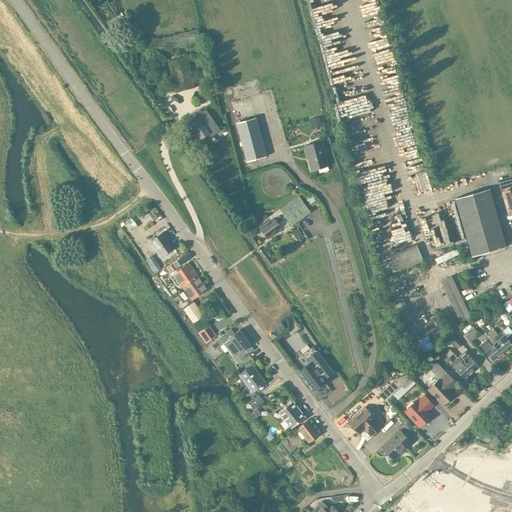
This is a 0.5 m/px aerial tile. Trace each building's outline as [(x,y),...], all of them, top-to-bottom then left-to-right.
[(198,28),(140,42),(143,56),(201,41),(198,28)] [(175,92),(195,88),(187,57),(168,62),(175,92)] [(200,100),(212,97),(209,86),(198,88),(200,100)] [(215,127),(206,116),(200,120),(199,118),(190,124),(201,139),(209,133),(208,132),(215,127)] [(318,117),(310,120),(312,128),(320,126),(318,117)] [(256,118),(236,123),(246,162),(266,157),(256,118)] [(329,166),(322,141),(304,146),(306,156),(305,156),(306,160),(307,160),(310,171),(329,166)] [(471,257),(506,247),(489,189),(454,199),(471,257)] [(310,212),(299,196),(280,209),(279,208),(267,217),(266,214),(255,222),(267,238),(282,228),(282,229),(289,223),(291,225),(310,212)] [(132,218),(125,223),(131,231),(137,226),(132,218)] [(162,256),(174,248),(168,239),(170,238),(164,230),(151,240),(162,256)] [(395,273),(423,260),(415,244),(388,257),(395,273)] [(466,245),(461,246),(464,258),(469,256),(466,245)] [(152,256),(146,259),(155,272),(161,269),(152,256)] [(176,261),(167,268),(170,272),(180,266),(176,261)] [(178,271),(170,276),(177,286),(178,285),(185,280),(187,283),(197,275),(191,267),(188,263),(178,271)] [(185,280),(178,285),(182,291),(184,289),(191,300),(207,289),(197,275),(187,283),(185,280)] [(461,324),(472,319),(451,276),(441,281),(461,324)] [(184,309),(193,322),(203,315),(194,302),(184,309)] [(281,323),(273,329),(276,334),(284,328),(281,323)] [(471,340),(479,334),(474,328),(467,335),(471,340)] [(230,329),(211,344),(215,349),(223,343),(234,356),(250,344),(239,329),(234,333),(230,329)] [(494,346),(501,354),(511,345),(511,344),(501,331),(497,334),(493,329),(488,333),(490,336),(489,336),(496,344),(494,346)] [(453,334),(449,338),(457,348),(462,343),(453,334)] [(493,362),(501,354),(494,346),(496,344),(489,336),(486,339),(478,345),(493,362)] [(457,358),(471,373),(478,366),(464,351),(457,358)] [(310,363),(299,371),(314,390),(324,382),(322,378),(323,377),(324,378),(332,372),(316,352),(308,358),(313,363),(311,365),(310,363)] [(464,380),(471,373),(457,358),(449,365),(464,380)] [(452,387),(456,383),(435,361),(428,368),(439,379),(428,390),(442,405),(445,403),(447,404),(454,398),(452,396),(456,393),(450,387),(451,385),(452,387)] [(266,382),(252,364),(238,374),(252,392),(266,382)] [(396,378),(392,382),(399,389),(401,386),(404,389),(413,381),(407,374),(396,378)] [(399,389),(392,382),(379,395),(385,402),(399,389)] [(257,394),(249,400),(253,405),(261,399),(257,394)] [(433,405),(424,396),(417,402),(416,401),(413,404),(412,402),(406,408),(408,409),(405,412),(419,427),(422,425),(424,426),(429,420),(428,419),(431,416),(426,411),(427,410),(428,410),(433,405)] [(291,428),(305,417),(292,400),(278,412),(291,428)] [(507,422),(511,417),(511,401),(499,413),(507,422)] [(367,410),(364,407),(348,422),(351,425),(350,426),(355,432),(357,431),(359,433),(365,429),(366,430),(366,431),(370,436),(380,427),(374,420),(375,419),(372,416),(374,415),(368,409),(367,410)] [(308,442),(319,433),(308,418),(296,427),(308,442)] [(407,422),(403,426),(407,430),(411,426),(407,422)] [(393,461),(412,443),(399,429),(380,446),(393,461)] [(480,440),(485,436),(481,431),(476,436),(480,440)]
